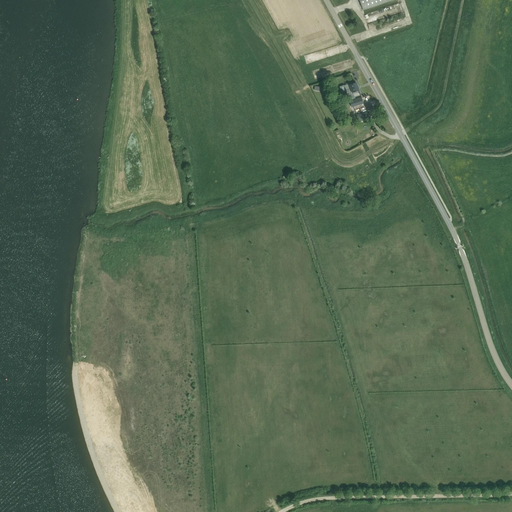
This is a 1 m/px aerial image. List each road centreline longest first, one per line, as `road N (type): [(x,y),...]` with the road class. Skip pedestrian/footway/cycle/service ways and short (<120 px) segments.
road 1 (tertiary): [(511,383),(491,346),(449,222),(326,0)]
road 2 (track): [(280,511),(318,498),(511,493)]
road 3 (track): [(400,134),(440,104),(463,0)]
